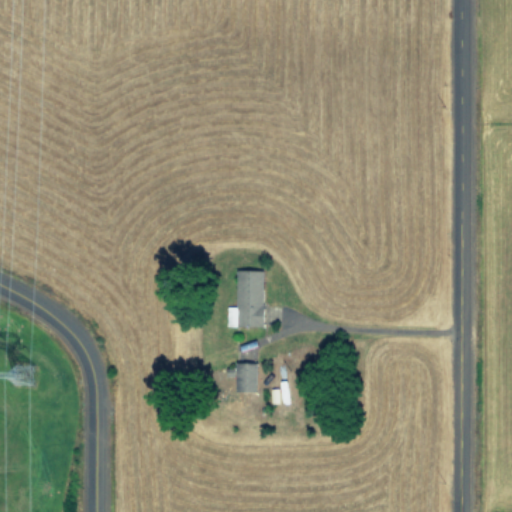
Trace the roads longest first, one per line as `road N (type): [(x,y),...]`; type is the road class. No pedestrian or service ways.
road 1 (tertiary): [(451,511),(452,0)]
road 2 (tertiary): [(94,511),(90,360),(70,330),(0,283)]
